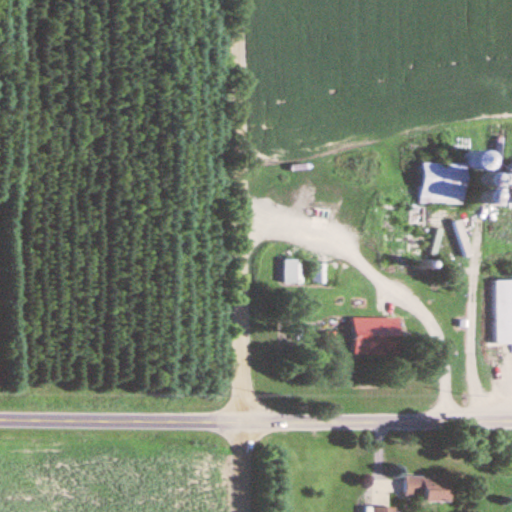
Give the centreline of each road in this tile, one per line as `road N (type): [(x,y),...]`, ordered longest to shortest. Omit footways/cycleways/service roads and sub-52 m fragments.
road 1 (residential): [(245,511),(236,0)]
road 2 (residential): [(511,421),(0,419)]
